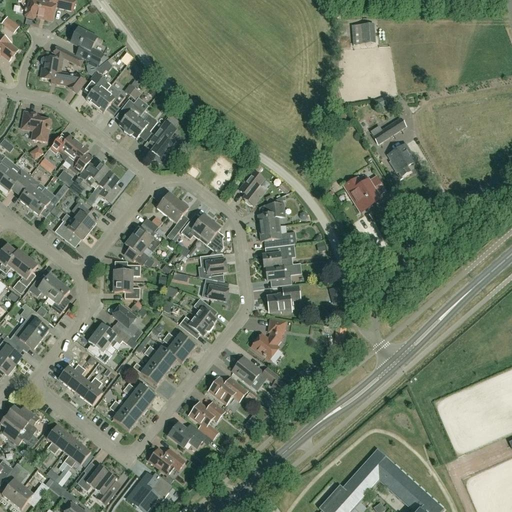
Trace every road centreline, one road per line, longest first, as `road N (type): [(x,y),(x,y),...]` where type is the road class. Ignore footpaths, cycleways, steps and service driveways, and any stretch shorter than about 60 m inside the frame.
road 1 (residential): [(153,178),(190,183),(239,225),(245,313),(131,456),(117,454),(32,382)]
road 2 (unclassified): [(367,333),(324,223),(295,184),(175,95),(100,0)]
road 3 (secondary): [(217,511),(393,365)]
road 4 (unclassified): [(367,333),(417,234),(511,175)]
road 5 (secondary): [(393,365),(511,254)]
road 6 (residential): [(20,95),(57,104),(153,178)]
road 7 (residential): [(32,382),(80,323),(79,275)]
road 8 (residential): [(79,275),(153,178)]
